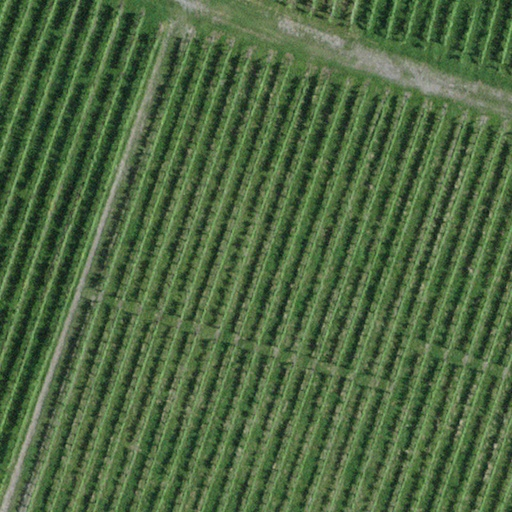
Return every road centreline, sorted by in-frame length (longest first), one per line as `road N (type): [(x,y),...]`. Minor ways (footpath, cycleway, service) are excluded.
road 1 (track): [(14,511),(190,0)]
road 2 (track): [(214,0),(511,103)]
